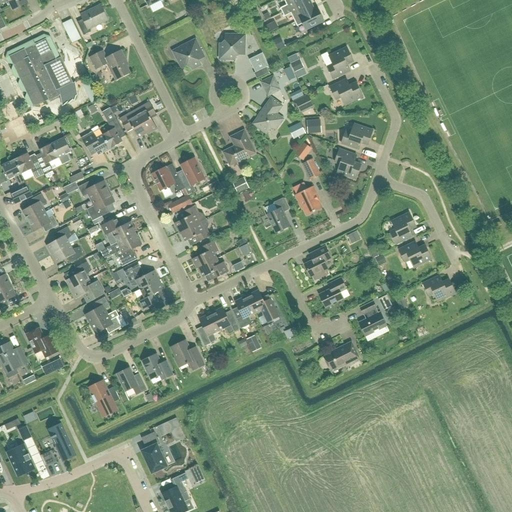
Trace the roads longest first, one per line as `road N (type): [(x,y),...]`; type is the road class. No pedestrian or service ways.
road 1 (residential): [(194,301),(126,166),(182,135)]
road 2 (residential): [(53,301),(85,354),(97,358),(180,319),(194,301)]
road 3 (residential): [(12,492),(120,453),(148,511)]
road 4 (residential): [(182,135),(118,0)]
road 5 (residential): [(279,260),(356,221),(378,181)]
